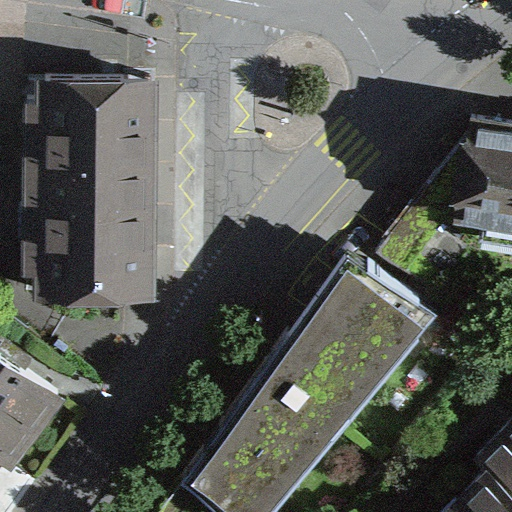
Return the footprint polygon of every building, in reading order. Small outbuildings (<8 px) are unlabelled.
[(146,289),(149,73),(45,72),(45,92),(27,92),(26,162),(44,162),(43,288),(146,289)] [(511,118),(472,112),(470,122),(457,208),(483,212),(479,232),(511,237),(511,118)] [(457,208),(470,122),(428,174),(373,242),(460,310),(511,237),(479,232),(483,212),(457,208)] [(288,324),(182,472),(223,511),(232,511),(248,493),(266,508),(276,500),(418,330),(398,313),(419,292),(368,255),(339,294),(329,287),(297,334),(289,327),(290,325),(288,324)] [(0,449),(0,450),(7,455),(8,453),(58,387),(0,346),(0,449)] [(511,415),(477,452),(487,462),(511,485),(511,415)] [(511,511),(511,485),(487,462),(438,511),(511,511)]
